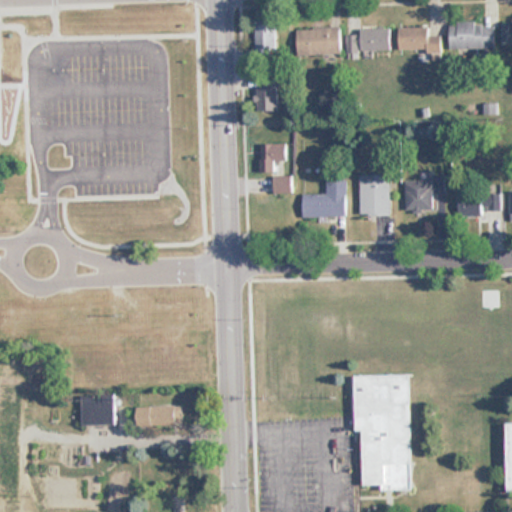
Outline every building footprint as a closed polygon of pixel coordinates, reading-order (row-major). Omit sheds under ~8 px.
[(256,21),(256,59),(276,59),(275,21),(256,21)] [(452,50),(498,50),(497,23),(452,24),(452,50)] [(342,28),(298,29),(299,55),(343,54),(342,28)] [(401,52),(444,52),(443,36),(431,36),(431,28),(401,28),(401,52)] [(392,30),(348,31),(349,52),(393,51),(392,30)] [(279,111),(279,87),(257,87),(258,111),(279,111)] [(260,143),(260,173),(276,173),(276,160),(288,160),(288,143),(260,143)] [(392,175),(361,175),(361,216),(392,216),(392,175)] [(293,176),(276,176),(276,193),(293,193),(293,176)] [(444,191),(444,179),(407,179),(407,212),(436,212),(435,191),(444,191)] [(304,195),(304,217),(347,217),(347,180),(328,180),(328,195),(304,195)] [(502,194),(460,194),(460,223),(502,223),(502,194)] [(412,374),(355,374),(356,431),(364,431),(364,488),(413,487),(412,374)] [(115,424),(115,396),(81,396),(81,424),(115,424)] [(183,406),(139,406),(139,425),(183,425),(183,406)] [(205,511),(205,500),(187,500),(186,511),(205,511)]
